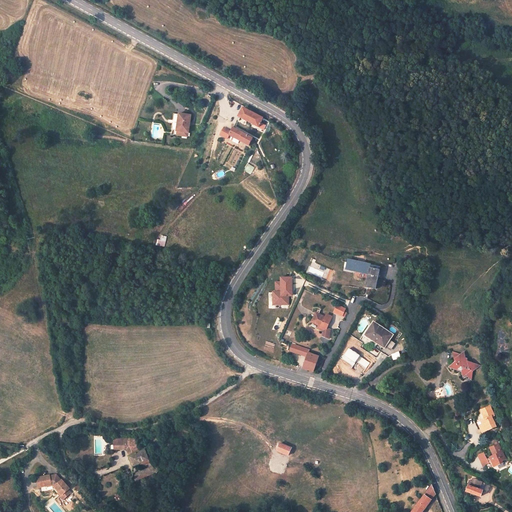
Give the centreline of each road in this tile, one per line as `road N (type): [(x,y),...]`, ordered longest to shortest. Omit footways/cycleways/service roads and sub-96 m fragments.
road 1 (secondary): [(252,363),(229,344),(225,298),(305,170),(297,131),(70,0)]
road 2 (secondary): [(452,511),(412,428),(359,397),(252,363)]
road 3 (residential): [(24,446),(71,424),(118,431),(160,424),(206,403),(252,363)]
